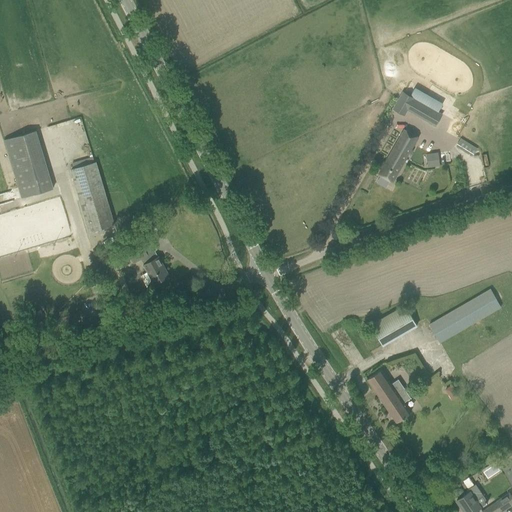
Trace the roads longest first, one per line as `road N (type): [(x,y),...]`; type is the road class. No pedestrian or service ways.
road 1 (unclassified): [(264,270),(124,0)]
road 2 (unclassified): [(421,511),(264,270)]
road 3 (unclassified): [(0,365),(162,315),(264,270)]
